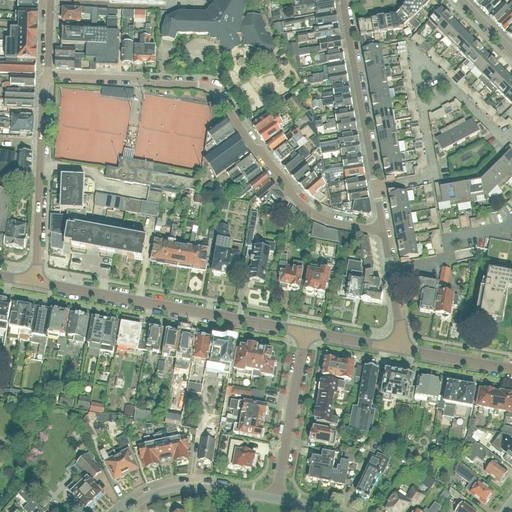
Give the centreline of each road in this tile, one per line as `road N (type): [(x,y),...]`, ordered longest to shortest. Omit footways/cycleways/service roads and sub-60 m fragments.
road 1 (residential): [(383,230),(309,212),(211,88),(46,76)]
road 2 (tertiary): [(304,334),(32,282)]
road 3 (residential): [(46,76),(32,282)]
road 4 (residential): [(376,187),(342,0)]
road 5 (residential): [(274,499),(304,334)]
road 6 (residential): [(124,511),(178,487),(274,499)]
road 7 (residential): [(376,187),(435,175),(423,109)]
road 8 (residential): [(423,109),(412,49),(457,94)]
